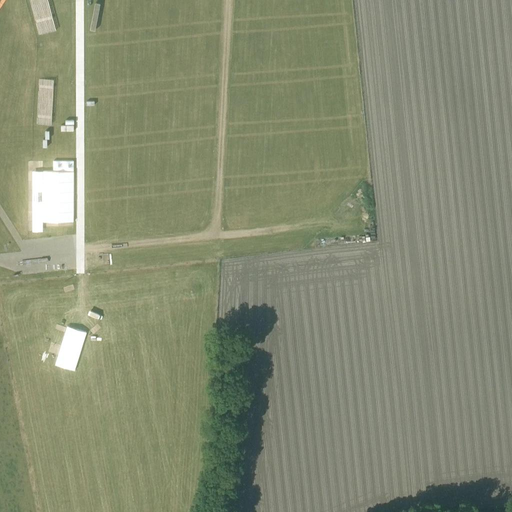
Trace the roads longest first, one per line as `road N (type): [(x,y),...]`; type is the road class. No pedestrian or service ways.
road 1 (track): [(227,0),(213,234),(72,251)]
road 2 (track): [(78,0),(78,250)]
